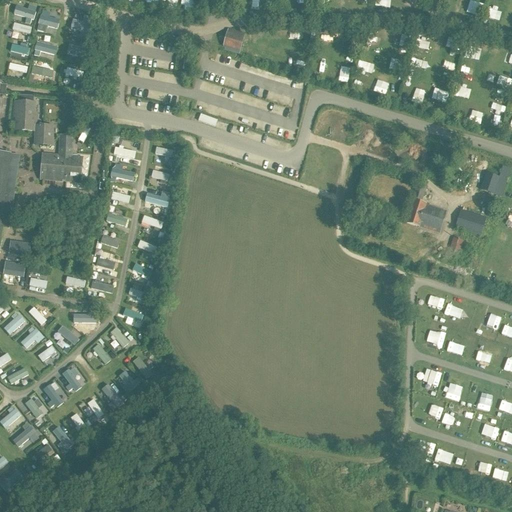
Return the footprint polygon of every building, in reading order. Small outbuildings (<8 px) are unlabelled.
[(34,16),(19,10),(17,16),(32,21),(34,16)] [(41,19),(39,25),(54,30),(56,24),(41,19)] [(75,22),(73,28),(90,33),(92,27),(75,22)] [(12,31),(30,35),(32,28),(14,24),(12,31)] [(228,30),(222,51),(239,56),(240,53),(245,34),(240,33),(228,30)] [(36,45),(34,51),(49,55),(51,49),(36,45)] [(12,46),(11,52),(29,55),(30,49),(12,46)] [(71,46),(69,52),(86,58),(88,52),(71,46)] [(10,64),(9,70),(26,74),(28,68),(10,64)] [(33,67),(31,74),(52,79),(54,72),(33,67)] [(67,68),(65,75),(74,78),(73,80),(77,81),(78,79),(81,80),(83,73),(67,68)] [(13,130),(13,131),(35,132),(36,126),(36,120),(34,120),(35,103),(15,102),(14,113),(16,113),(16,123),(15,122),(15,125),(16,125),(15,130),(13,130)] [(35,132),(35,146),(35,144),(41,144),(41,146),(52,146),(53,127),(36,126),(35,132)] [(73,136),(62,135),(61,148),(72,149),(73,136)] [(120,146),(119,149),(115,148),(114,155),(134,159),(136,152),(123,150),(123,147),(120,146)] [(43,154),(40,181),(80,184),(83,158),(71,157),(72,149),(61,148),(61,156),(43,154)] [(156,148),(155,155),(165,157),(164,159),(169,160),(169,158),(172,158),(173,151),(156,148)] [(0,245),(2,227),(0,227),(2,218),(10,219),(12,202),(10,202),(12,186),(6,185),(11,154),(0,152),(0,245)] [(481,191),(501,197),(510,169),(502,167),(498,178),(486,174),(481,191)] [(112,171),(111,177),(129,181),(130,176),(112,171)] [(151,178),(161,181),(160,183),(165,184),(165,182),(167,182),(169,175),(153,171),(151,178)] [(413,201),(406,224),(438,233),(445,211),(421,203),(426,188),(416,185),(411,200),(413,201)] [(111,199),(129,204),(130,197),(113,193),(111,199)] [(46,194),(45,205),(62,206),(63,196),(46,194)] [(147,201),(163,206),(165,199),(149,194),(147,201)] [(480,236),(485,219),(461,211),(455,228),(480,236)] [(108,214),(106,222),(125,227),(128,220),(108,214)] [(142,223),(161,230),(164,223),(144,216),(142,223)] [(120,241),(103,236),(101,244),(117,249),(120,241)] [(459,256),(461,248),(463,241),(453,238),(449,248),(450,248),(448,254),(459,256)] [(152,254),(155,255),(158,248),(140,241),(137,248),(149,253),(148,255),(151,257),(152,254)] [(8,261),(24,264),(25,257),(9,254),(8,261)] [(115,263),(104,260),(104,258),(100,257),(99,259),(98,259),(96,266),(113,271),(115,263)] [(135,264),(132,271),(149,279),(152,273),(135,264)] [(5,277),(21,280),(22,273),(6,270),(5,277)] [(65,284),(84,288),(86,281),(67,277),(65,284)] [(28,285),(45,289),(47,282),(29,278),(28,285)] [(114,286),(99,283),(100,281),(96,280),(96,282),(93,281),(91,289),(112,294),(114,286)] [(150,295),(130,289),(129,295),(137,297),(136,300),(140,302),(141,299),(148,301),(150,295)] [(29,313),(41,326),(46,321),(34,308),(29,313)] [(123,316),(134,320),(133,322),(136,323),(137,321),(140,323),(143,316),(126,309),(123,316)] [(96,325),(97,319),(81,314),(79,321),(96,325)] [(9,327),(13,332),(24,322),(20,317),(9,327)] [(74,346),(79,340),(62,327),(58,332),(69,341),(66,344),(70,347),(72,344),(74,346)] [(123,349),(129,344),(116,329),(110,333),(113,336),(110,338),(113,342),(116,340),(123,349)] [(23,342),(27,347),(41,335),(37,330),(23,342)] [(111,361),(99,345),(93,350),(105,365),(111,361)] [(42,362),(57,351),(53,346),(38,357),(42,362)] [(0,358),(0,367),(11,360),(7,354),(0,358)] [(133,363),(147,379),(152,375),(149,371),(151,369),(149,367),(147,368),(139,358),(133,363)] [(25,368),(7,378),(11,385),(14,383),(15,385),(19,382),(18,381),(29,375),(25,368)] [(70,371),(63,375),(72,389),(79,385),(73,377),(75,375),(72,371),(70,372),(70,371)] [(130,390),(135,387),(125,373),(120,377),(126,384),(123,386),(127,391),(129,389),(130,390)] [(44,390),(53,404),(59,400),(54,392),(56,391),(52,385),(44,390)] [(114,404),(119,400),(108,385),(103,388),(109,398),(108,399),(110,402),(112,401),(114,404)] [(32,400),(25,404),(37,420),(43,415),(32,400)] [(98,419),(104,415),(93,400),(87,404),(98,419)] [(0,424),(5,430),(20,417),(15,410),(0,422),(0,424)] [(78,434),(86,428),(76,414),(71,418),(76,426),(74,428),(78,434)] [(18,438),(22,443),(35,433),(31,428),(18,438)] [(65,445),(66,447),(71,444),(60,429),(55,432),(60,440),(58,441),(63,447),(65,445)] [(48,445),(33,456),(37,461),(46,454),(48,457),(54,453),(48,445)] [(0,470),(8,464),(3,458),(0,460),(0,470)] [(3,478),(4,480),(2,482),(6,486),(20,474),(16,470),(8,476),(7,475),(3,478)]
